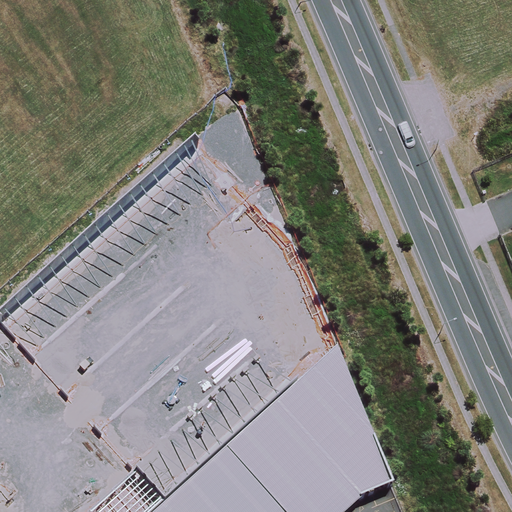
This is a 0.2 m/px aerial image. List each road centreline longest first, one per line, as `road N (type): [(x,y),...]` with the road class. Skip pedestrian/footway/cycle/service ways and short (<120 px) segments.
road 1 (secondary): [(337,0),(511,408)]
road 2 (track): [(395,138),(511,94)]
